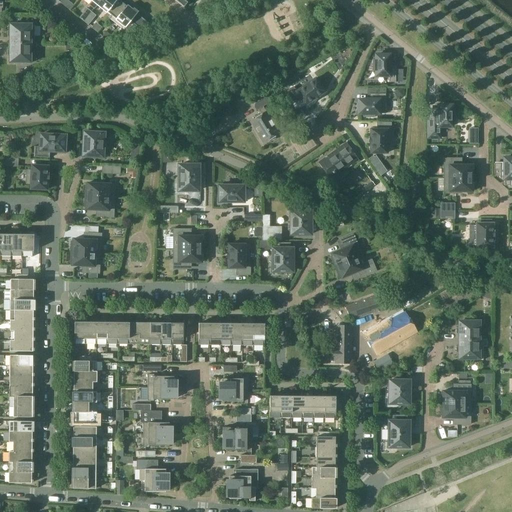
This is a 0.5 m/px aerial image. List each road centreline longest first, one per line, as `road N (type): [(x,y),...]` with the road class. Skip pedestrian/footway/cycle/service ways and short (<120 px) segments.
road 1 (residential): [(511,282),(208,151)]
road 2 (residential): [(215,507),(206,369),(189,367),(177,504)]
road 3 (residential): [(375,486),(357,465),(355,377),(284,369),(284,305)]
road 4 (residential): [(49,494),(51,286)]
road 5 (secondary): [(387,0),(511,100)]
road 6 (residential): [(210,289),(51,286)]
road 7 (residential): [(484,113),(483,177),(504,194),(507,255)]
road 8 (residential): [(375,24),(484,113)]
road 9 (residential): [(49,494),(177,504)]
road 10 (residential): [(375,24),(334,138)]
